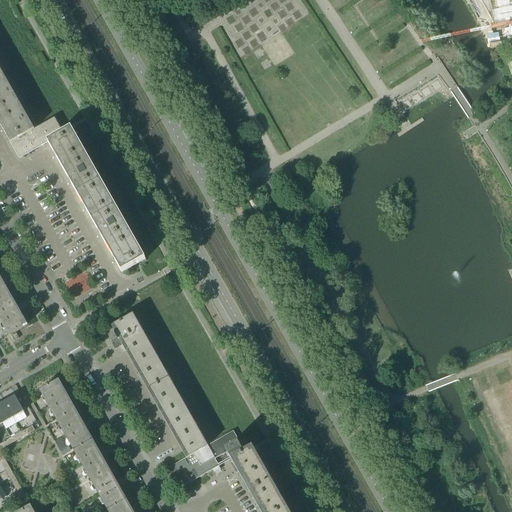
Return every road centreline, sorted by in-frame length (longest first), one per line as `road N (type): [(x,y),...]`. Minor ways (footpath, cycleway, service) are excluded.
road 1 (secondary): [(391,511),(99,0)]
road 2 (secondary): [(54,0),(343,511)]
road 3 (residential): [(164,511),(66,338)]
road 4 (residential): [(66,338),(0,221)]
